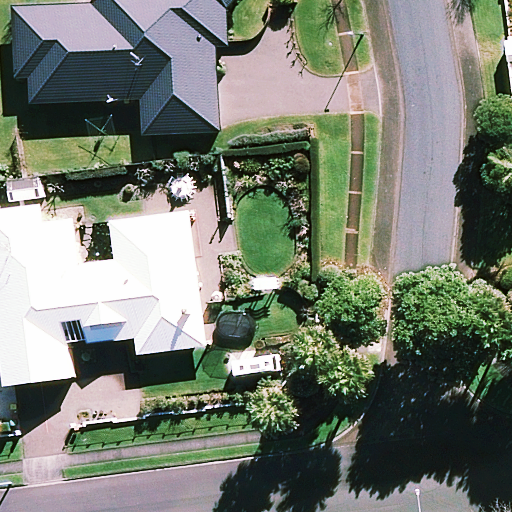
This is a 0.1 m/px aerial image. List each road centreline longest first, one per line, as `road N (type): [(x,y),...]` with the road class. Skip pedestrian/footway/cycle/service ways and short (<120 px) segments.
road 1 (residential): [(416,0),(434,114),(418,342),(430,484)]
road 2 (residential): [(430,484),(212,511)]
